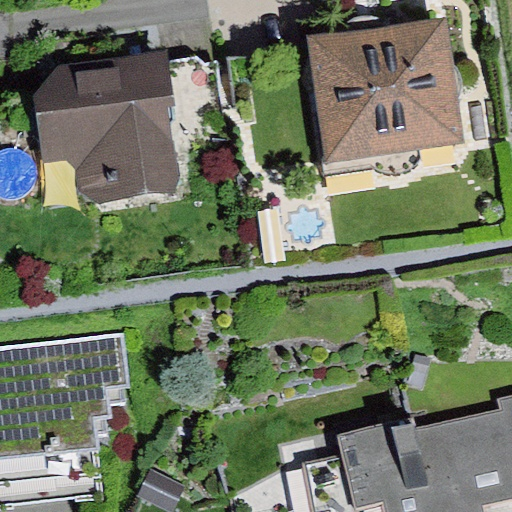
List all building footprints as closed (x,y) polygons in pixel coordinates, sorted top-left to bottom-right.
[(447,23),(308,43),(323,169),(463,150),(447,23)] [(58,69),(33,105),(44,169),(70,164),(77,173),(83,196),(100,208),(183,195),(171,114),(179,112),(170,52),(58,69)] [(126,335),(0,350),(0,511),(17,511),(107,502),(98,422),(111,421),(107,391),(132,388),(126,335)] [(511,511),(511,398),(501,401),(504,411),(418,431),(415,417),(278,450),(283,471),(267,475),(233,494),(235,511),(511,511)] [(168,511),(174,511),(185,487),(151,472),(139,499),(168,511)]
